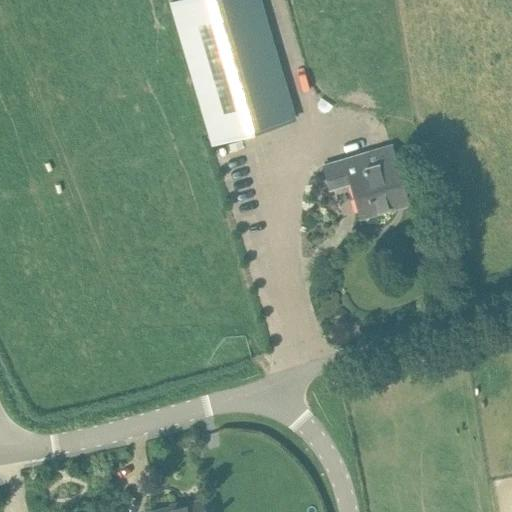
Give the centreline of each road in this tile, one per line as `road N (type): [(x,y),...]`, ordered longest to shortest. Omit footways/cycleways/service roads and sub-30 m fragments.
road 1 (unclassified): [(9,452),(146,423),(274,383)]
road 2 (unclassified): [(511,304),(274,383)]
road 3 (unclassified): [(346,511),(320,445),(274,383)]
